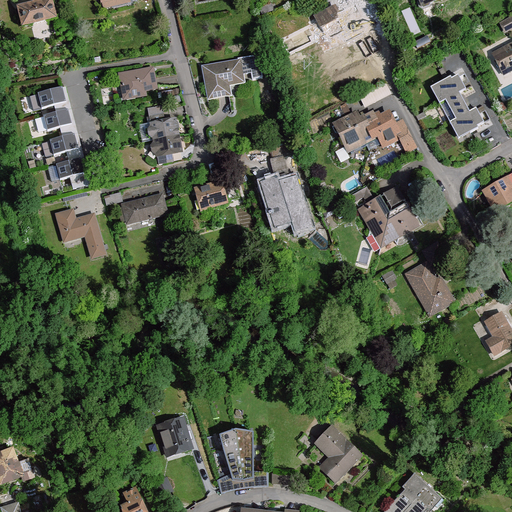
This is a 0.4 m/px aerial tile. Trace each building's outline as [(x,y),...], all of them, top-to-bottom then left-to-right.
[(52,0),(51,0),(19,8),(24,27),(57,19),(52,0)] [(335,9),(317,18),(328,40),(344,32),(347,36),(367,25),(359,10),(367,5),(363,0),(345,0),(349,8),(338,14),(335,9)] [(273,11),(271,5),(261,9),(263,15),(273,11)] [(511,18),(502,24),(506,32),(511,28),(511,18)] [(504,50),(494,55),(504,75),(511,70),(511,47),(505,51),(504,50)] [(258,56),(238,59),(239,62),(241,73),(251,71),(253,80),(263,78),(258,56)] [(239,62),(205,69),(210,98),(229,95),(228,85),(243,82),(241,73),(239,62)] [(440,72),(427,79),(431,86),(444,79),(446,84),(456,78),(449,65),(439,70),(440,72)] [(152,70),(122,76),(125,94),(156,89),(152,70)] [(433,91),(446,84),(444,79),(431,86),(433,91)] [(367,106),(394,94),(389,83),(362,96),(367,106)] [(86,88),(73,90),(75,105),(88,102),(86,88)] [(45,89),(35,91),(40,122),(69,117),(64,91),(46,94),(45,89)] [(490,119),(487,107),(479,109),(483,121),(490,119)] [(164,114),(151,117),(152,125),(166,123),(164,114)] [(354,115),(335,125),(346,147),(363,139),(365,143),(373,139),(363,119),(360,121),(356,114),(354,115)] [(373,114),(363,119),(373,139),(378,137),(384,148),(402,138),(394,123),(389,114),(376,120),(373,114)] [(178,137),(176,121),(166,123),(152,125),(153,128),(151,128),(149,131),(150,137),(153,139),(154,139),(155,141),(178,137)] [(76,135),(44,139),(46,154),(78,151),(76,135)] [(182,153),(178,137),(155,141),(155,144),(154,144),(152,147),(153,153),(156,155),(158,154),(158,157),(173,155),(182,153)] [(271,146),(274,161),(285,158),(294,155),(290,141),(271,146)] [(174,162),(173,155),(158,157),(159,165),(174,162)] [(80,158),(51,165),(54,180),(83,173),(80,158)] [(281,179),(282,184),(291,181),(285,158),(274,161),(270,161),(276,181),(281,179)] [(511,177),(485,193),(496,212),(511,202),(511,177)] [(276,181),(264,184),(267,192),(265,193),(272,213),(268,215),(273,229),(294,223),(298,233),(311,229),(296,180),(291,181),(282,184),(281,179),(276,181)] [(222,183),(195,190),(198,201),(204,200),(207,208),(207,209),(228,203),(223,186),(222,183)] [(223,186),(228,203),(240,199),(235,183),(223,186)] [(397,187),(384,195),(391,208),(405,200),(397,187)] [(365,197),(361,191),(353,196),(357,202),(365,197)] [(124,203),(122,195),(106,198),(109,207),(124,203)] [(165,196),(124,207),(129,226),(170,216),(165,196)] [(375,200),(358,210),(361,211),(382,247),(391,213),(381,197),(375,200)] [(204,200),(198,201),(195,202),(198,211),(207,208),(204,200)] [(408,204),(391,213),(382,247),(418,226),(421,227),(408,204)] [(338,213),(334,206),(323,212),(326,219),(338,213)] [(94,260),(108,256),(96,216),(78,221),(75,211),(58,216),(66,244),(88,238),(94,260)] [(438,244),(424,252),(432,265),(440,261),(442,264),(448,261),(438,244)] [(427,265),(409,276),(431,315),(454,302),(443,285),(439,280),(436,282),(427,265)] [(397,279),(392,272),(384,277),(388,284),(397,279)] [(495,338),(488,342),(495,356),(511,346),(511,329),(503,313),(486,322),(495,338)] [(466,410),(469,403),(461,400),(457,399),(454,400),(452,404),(453,407),(455,409),(461,412),(462,408),(466,410)] [(183,419),(160,427),(169,457),(192,450),(183,419)] [(331,427),(316,444),(331,458),(320,468),(336,483),(351,467),(361,455),(331,427)] [(237,431),(220,436),(231,474),(236,491),(246,489),(237,431)] [(255,434),(237,431),(246,489),(254,488),(254,471),(255,434)] [(9,451),(0,455),(0,480),(1,484),(22,476),(18,464),(17,465),(13,453),(9,451)] [(367,462),(361,455),(351,467),(358,473),(367,462)] [(29,460),(18,464),(22,476),(24,481),(33,477),(29,460)] [(269,472),(254,471),(254,488),(269,487),(269,472)] [(222,494),(236,491),(231,474),(218,481),(222,494)] [(293,475),(272,474),(272,485),(293,485),(293,475)] [(174,492),(168,479),(154,485),(161,498),(174,492)] [(418,479),(390,510),(391,511),(404,511),(406,510),(407,511),(424,511),(428,508),(437,498),(418,479)] [(129,504),(122,507),(123,511),(145,511),(136,490),(125,495),(129,504)]
